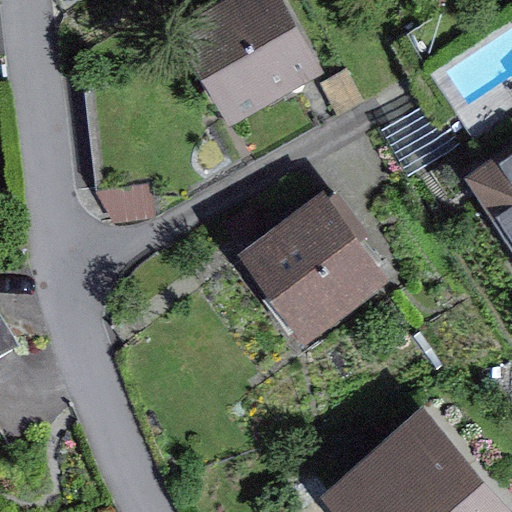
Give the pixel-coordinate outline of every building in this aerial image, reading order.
[(226,129),(321,74),(277,0),(214,0),(167,27),(226,129)] [(363,101),(345,68),(317,84),(336,117),(363,101)] [(136,82),(87,88),(101,186),(149,180),(136,82)] [(511,139),(453,177),(511,268),(511,139)] [(298,352),(385,287),(315,195),(228,261),(298,352)] [(236,242),(258,227),(245,208),(223,224),(236,242)] [(0,355),(18,344),(0,315),(0,355)] [(318,511),(508,511),(419,407),(308,500),(318,511)]
